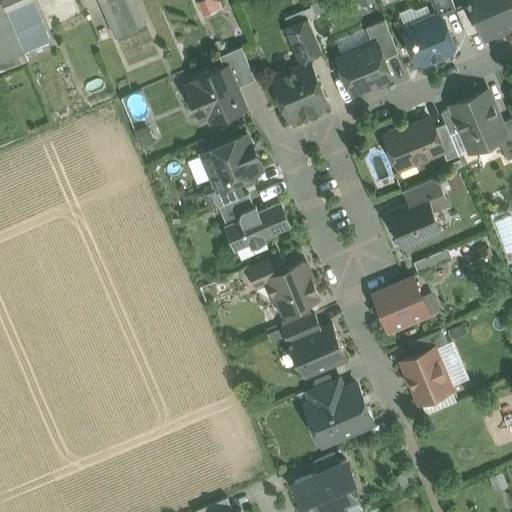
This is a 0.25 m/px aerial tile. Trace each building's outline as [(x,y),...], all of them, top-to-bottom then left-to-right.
[(0,0),(0,72),(28,61),(2,0),(0,0)] [(2,0),(28,61),(44,54),(41,47),(52,42),(33,0),(2,0)] [(135,0),(100,0),(116,36),(146,24),(135,0)] [(203,0),(198,2),(204,16),(222,9),(218,0),(203,0)] [(452,0),(432,0),(437,10),(444,13),(456,8),(452,0)] [(511,0),(467,0),(469,4),(471,3),(482,29),(485,36),(511,24),(511,0)] [(469,4),(456,9),(467,35),(482,29),(471,3),(469,4)] [(436,14),(409,25),(406,32),(417,59),(424,62),(451,51),(454,44),(443,17),(436,14)] [(308,18),(286,27),(302,65),(310,61),(308,57),(322,51),(308,18)] [(398,52),(384,19),(366,27),(373,43),(377,42),(384,59),(398,52)] [(373,43),(338,58),(353,92),(391,76),(384,59),(377,42),(373,43)] [(242,45),(220,55),(224,66),(228,64),(237,86),(256,79),(242,45)] [(302,65),(295,68),(291,66),(278,72),(276,76),(273,77),(290,118),(328,102),(310,61),(302,65)] [(224,66),(194,79),(195,81),(187,85),(197,107),(204,104),(211,120),(245,106),(237,86),(228,64),(224,66)] [(488,89),(451,105),(461,129),(470,150),(499,138),(507,134),(502,122),(488,89)] [(452,107),(441,111),(446,123),(450,134),(461,129),(452,107)] [(430,117),(404,129),(399,127),(389,131),(386,137),(399,167),(415,161),(420,163),(427,160),(429,155),(443,149),(434,127),(430,117)] [(511,156),(511,117),(502,122),(507,134),(499,138),(508,159),(511,156)] [(450,134),(446,123),(434,127),(443,149),(446,159),(459,154),(450,134)] [(142,149),(156,143),(149,125),(135,131),(142,149)] [(246,132),(202,151),(216,184),(218,188),(238,179),(262,169),(257,158),(259,157),(253,143),(251,143),(246,132)] [(437,176),(403,190),(409,204),(427,197),(427,198),(443,191),(437,176)] [(238,179),(218,188),(216,184),(203,190),(211,208),(219,205),(244,194),(238,179)] [(244,194),(219,205),(227,223),(241,217),(240,215),(241,211),(243,209),(254,204),(249,192),(244,194)] [(409,204),(390,212),(404,245),(441,230),(427,198),(427,197),(409,204)] [(254,204),(243,209),(241,211),(240,215),(241,217),(227,223),(225,224),(235,248),(250,241),(252,245),(266,239),(264,236),(291,224),(281,201),(258,210),(256,204),(254,204)] [(447,247),(414,261),(419,273),(452,258),(447,247)] [(281,252),(248,266),(256,286),(265,282),(272,279),(269,271),(286,264),(281,252)] [(307,263),(301,261),(294,263),(294,264),(287,267),(286,264),(269,271),(272,279),(265,282),(272,298),(278,301),(283,312),(319,297),(312,282),(310,269),(307,263)] [(413,275),(373,291),(389,328),(429,312),(413,275)] [(315,312),(282,326),(288,341),(321,327),(315,312)] [(332,322),(321,327),(288,341),(303,377),(347,358),(332,322)] [(441,328),(408,342),(413,355),(434,346),(434,347),(447,342),(441,328)] [(413,355),(402,360),(420,401),(451,388),(434,347),(434,346),(413,355)] [(339,375),(306,389),(311,402),(344,388),(339,375)] [(344,388),(311,402),(317,416),(314,424),(322,443),(373,421),(357,383),(344,388)] [(334,452),(314,460),(318,471),(339,462),(334,452)] [(318,471),(295,481),(302,500),(306,498),(317,511),(354,511),(364,508),(343,482),(354,478),(346,459),(339,462),(318,471)]
